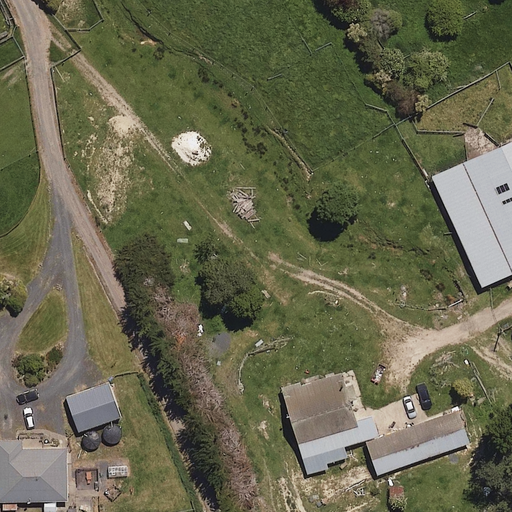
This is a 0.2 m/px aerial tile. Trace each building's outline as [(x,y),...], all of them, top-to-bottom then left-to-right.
[(511,141),(434,176),(483,286),(511,273),(511,141)] [(344,374),(341,375),(285,390),(308,474),(329,468),(327,463),(347,457),(344,445),(378,436),(373,415),(356,420),(351,402),(358,401),(353,383),(347,385),(344,374)] [(121,417),(110,383),(67,397),(78,431),(121,417)] [(469,443),(458,410),(368,442),(379,474),(469,443)] [(44,511),(46,511),(56,511),(56,500),(68,500),(67,447),(20,449),(20,440),(0,439),(0,503),(2,504),(2,510),(17,510),(17,501),(43,500),(44,511)]
